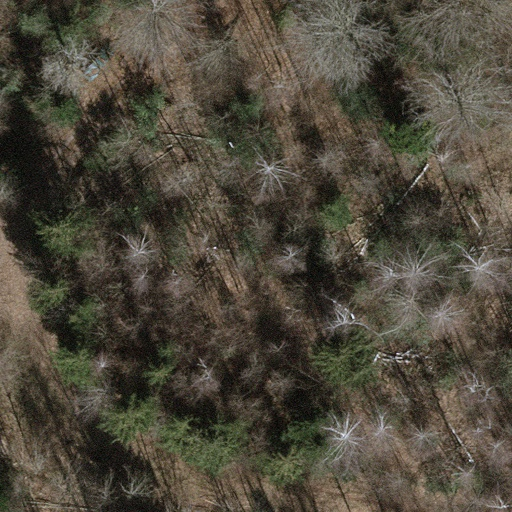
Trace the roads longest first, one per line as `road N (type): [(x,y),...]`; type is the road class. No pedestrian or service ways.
road 1 (track): [(0,303),(54,374),(143,444),(215,480),(365,511)]
road 2 (track): [(185,0),(0,238)]
